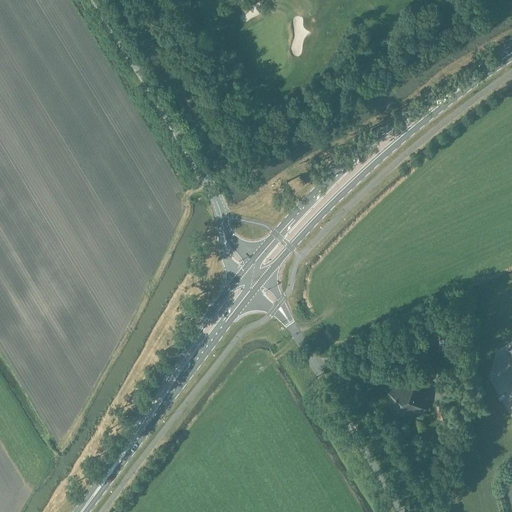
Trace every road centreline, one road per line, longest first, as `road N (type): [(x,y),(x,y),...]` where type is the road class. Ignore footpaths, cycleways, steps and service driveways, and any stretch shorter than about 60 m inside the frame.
road 1 (secondary): [(511,51),(371,141),(251,261)]
road 2 (secondary): [(265,278),(385,154),(511,53)]
road 3 (secondary): [(237,278),(76,511)]
road 4 (secondary): [(88,511),(250,295)]
road 5 (tertiary): [(221,218),(95,0)]
road 6 (unclassified): [(398,511),(295,333)]
